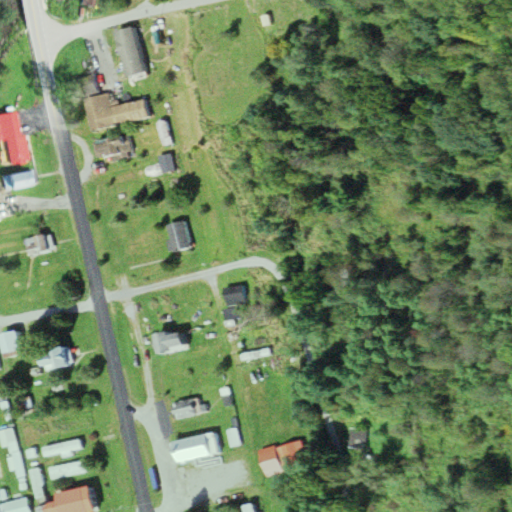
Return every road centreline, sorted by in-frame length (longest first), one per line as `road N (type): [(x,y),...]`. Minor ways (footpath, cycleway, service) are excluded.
road 1 (residential): [(346,511),(322,403),(276,270),(231,266),(0,321)]
road 2 (tertiary): [(140,511),(37,20)]
road 3 (residential): [(121,296),(145,353),(152,419),(177,511)]
road 4 (residential): [(43,45),(87,24),(195,0)]
